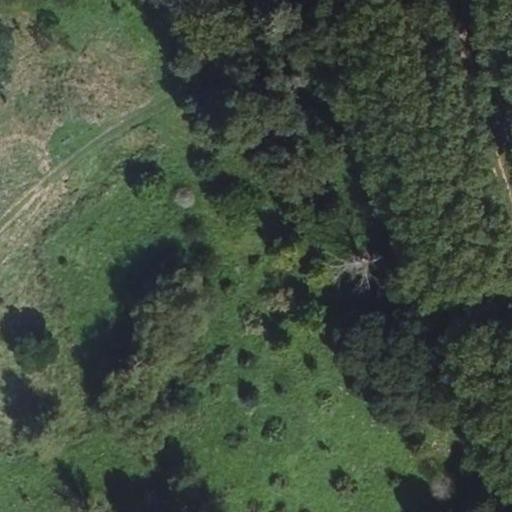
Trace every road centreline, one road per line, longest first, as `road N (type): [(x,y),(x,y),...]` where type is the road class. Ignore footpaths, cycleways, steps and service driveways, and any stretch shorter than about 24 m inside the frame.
road 1 (track): [(400,0),(355,26),(202,85),(76,153),(0,232)]
road 2 (track): [(457,0),(511,187)]
